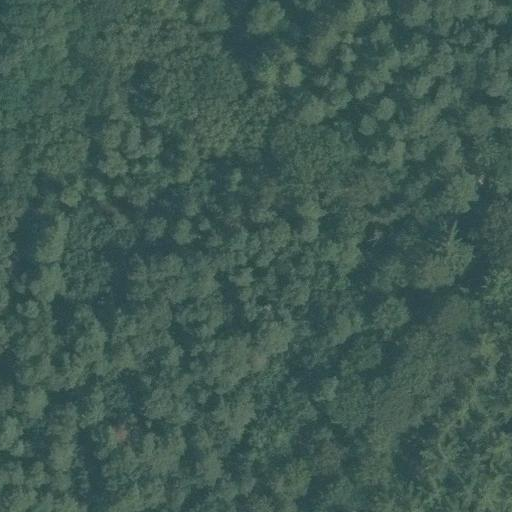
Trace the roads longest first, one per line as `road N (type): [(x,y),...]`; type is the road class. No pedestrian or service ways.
road 1 (track): [(98,0),(457,273)]
road 2 (tertiary): [(299,511),(511,195)]
road 3 (unknown): [(373,511),(511,304)]
